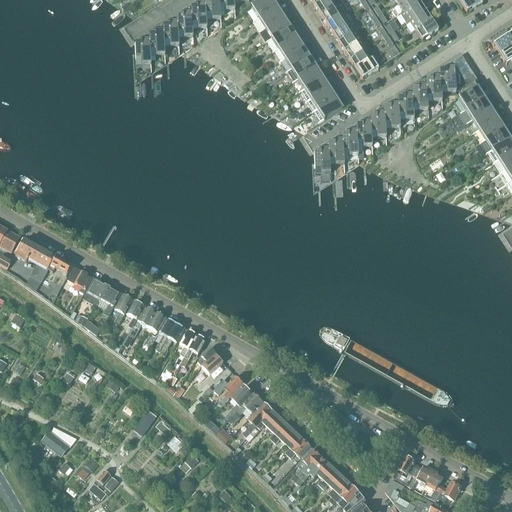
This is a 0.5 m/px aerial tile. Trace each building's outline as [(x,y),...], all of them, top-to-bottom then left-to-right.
[(199,8),(191,8),(192,31),(206,30),(206,39),(207,38),(206,22),(204,0),(202,0),(199,2),(199,8)] [(204,0),(206,22),(220,21),(220,29),(221,29),(220,17),(219,0),(204,0)] [(219,0),(220,17),(225,17),(225,12),(234,12),(234,20),(235,20),(234,4),(233,0),(219,0)] [(251,12),(258,21),(276,9),(270,0),(256,0),(253,2),(257,7),(246,15),(251,12)] [(325,0),(314,8),(320,17),(340,4),(337,0),(325,0)] [(357,0),(365,11),(369,9),(363,0),(357,0)] [(400,16),(400,17),(420,4),(417,0),(404,0),(397,5),(403,14),(400,16)] [(480,0),(467,0),(458,6),(461,11),(462,11),(462,10),(463,9),(466,14),(467,14),(466,13),(482,3),(482,4),(483,3),(480,0)] [(326,26),(342,15),(346,13),(340,4),(320,17),(326,26)] [(400,17),(406,26),(425,13),(420,4),(400,17)] [(185,17),(177,18),(178,40),(192,39),(192,48),(193,47),(192,31),(191,8),(191,7),(185,11),(185,17)] [(373,11),(382,26),(387,23),(377,8),(373,11)] [(258,22),(264,31),(283,19),(276,9),(258,21),(252,25),(253,25),(258,22)] [(367,15),(376,29),(381,27),(371,12),(367,15)] [(410,24),(416,33),(434,21),(431,16),(430,17),(429,18),(425,13),(406,26),(410,24)] [(326,26),(332,35),(348,24),(342,15),(326,26)] [(171,26),(163,27),(164,49),(178,48),(178,57),(179,56),(178,40),(177,18),(177,17),(177,16),(171,20),(171,26)] [(264,32),(271,41),(289,29),(283,19),(264,31),(259,35),(264,32)] [(434,21),(416,33),(422,43),(422,42),(437,32),(437,33),(438,32),(435,28),(436,27),(437,27),(434,21)] [(332,35),(338,44),(354,33),(348,24),(332,35)] [(157,35),(149,36),(150,63),(155,62),(155,57),(164,57),(164,66),(165,65),(164,49),(163,27),(163,26),(163,25),(157,29),(157,35)] [(385,29),(394,44),(398,41),(389,26),(385,29)] [(271,42),(277,52),(296,39),(289,29),(271,41),(265,45),(266,45),(271,42)] [(378,33),(388,48),(392,45),(383,30),(378,33)] [(495,49),(499,56),(511,47),(511,35),(511,34),(510,34),(510,35),(509,36),(506,32),(507,31),(492,40),(497,47),(495,49)] [(338,44),(343,53),(360,42),(354,33),(338,44)] [(151,74),(150,63),(149,36),(149,35),(149,34),(143,38),(143,44),(135,45),(135,44),(134,44),(135,67),(150,66),(150,75),(151,74)] [(278,65),(303,50),(296,39),(277,52),(272,55),(272,56),(277,52),(284,62),(278,65)] [(343,53),(349,62),(366,52),(360,42),(343,53)] [(405,52),(400,44),(401,46),(397,48),(396,47),(401,55),(405,52)] [(511,47),(499,56),(504,63),(506,62),(511,69),(511,68),(511,47)] [(390,51),(395,58),(399,56),(394,48),(395,50),(391,52),(391,51),(390,51)] [(285,75),(285,76),(309,60),(303,50),(278,65),(279,66),(284,62),(290,72),(285,75)] [(350,68),(354,73),(372,61),(366,52),(349,62),(353,67),(351,68),(350,68)] [(291,85),(292,86),(316,70),(309,60),(285,76),(287,75),(293,84),(291,85)] [(372,61),(354,73),(357,78),(358,78),(357,78),(359,77),(362,81),(362,80),(377,70),(378,71),(372,61)] [(448,72),(440,73),(441,95),(455,94),(454,72),(457,72),(456,67),(448,67),(448,72)] [(298,96),(322,80),(316,70),(292,86),(297,82),(303,92),(298,96)] [(434,81),(426,82),(427,104),(441,103),(441,112),(442,111),(441,95),(440,73),(440,72),(440,71),(434,75),(434,81)] [(304,106),(305,106),(329,90),(322,80),(298,96),(300,95),(306,104),(304,106)] [(420,90),(412,91),(413,113),(427,112),(427,121),(428,120),(427,104),(426,82),(426,81),(426,80),(420,84),(420,90)] [(459,116),(460,116),(484,101),(473,84),(473,85),(455,97),(458,102),(453,106),(459,103),(465,112),(459,116)] [(406,99),(398,100),(399,122),(413,121),(413,130),(414,129),(413,113),(412,91),(412,90),(412,89),(406,93),(406,99)] [(311,116),(335,100),(329,90),(305,106),(306,105),(312,115),(311,116)] [(392,108),(384,109),(385,131),(399,130),(400,139),(400,138),(399,122),(398,100),(398,99),(398,98),(392,102),(392,108)] [(335,100),(311,116),(313,115),(319,124),(317,126),(318,126),(342,111),(335,100)] [(466,126),(490,111),(484,101),(460,116),(466,126)] [(378,117),(370,118),(371,140),(385,139),(386,148),(386,147),(385,131),(384,109),(384,108),(378,111),(378,117)] [(472,136),(473,136),(497,121),(490,111),(466,126),(466,127),(472,123),(478,133),(472,136)] [(364,126),(356,127),(357,154),(363,153),(362,149),(371,148),(372,157),(372,156),(371,140),(370,118),(369,118),(369,117),(370,117),(364,120),(364,126)] [(479,146),(503,131),(497,121),(473,136),(473,137),(478,133),(484,143),(479,146)] [(350,135),(342,136),(344,163),(349,162),(348,158),(357,157),(358,166),(358,165),(357,154),(356,127),(356,126),(350,129),(350,135)] [(485,156),(486,156),(510,141),(503,131),(479,146),(479,147),(485,143),(491,153),(485,156)] [(336,144),(328,145),(329,167),(343,166),(344,175),(344,163),(342,136),(342,135),(336,138),(336,144)] [(492,166),(492,167),(511,153),(511,144),(510,141),(486,156),(486,157),(488,155),(494,165),(492,166)] [(329,167),(328,145),(328,144),(322,147),(323,153),(314,154),(314,153),(313,153),(315,176),(329,175),(330,184),(329,167)] [(499,177),(504,174),(511,168),(511,153),(492,167),(494,166),(501,175),(499,177)] [(5,232),(0,240),(0,249),(10,255),(19,240),(5,232)] [(28,261),(32,263),(39,250),(23,242),(15,257),(25,263),(27,261),(28,261)] [(39,250),(32,263),(47,271),(54,259),(39,250)] [(0,257),(0,268),(6,272),(11,263),(0,257)] [(55,270),(58,272),(63,264),(55,259),(42,283),(47,286),(50,281),(53,283),(56,277),(52,275),(55,270)] [(63,264),(58,272),(63,275),(62,277),(58,285),(57,284),(51,294),(56,297),(66,279),(65,279),(66,277),(70,268),(63,264)] [(300,265),(285,291),(483,402),(498,376),(300,265)] [(79,294),(83,296),(91,280),(88,278),(73,270),(67,282),(81,290),(79,294)] [(107,288),(93,281),(86,294),(99,302),(107,288)] [(120,296),(107,288),(99,302),(96,308),(105,313),(103,317),(107,319),(120,296)] [(276,288),(263,312),(477,432),(491,407),(276,288)] [(132,302),(122,297),(114,312),(120,315),(111,331),(115,333),(124,317),(132,302)] [(143,309),(133,303),(126,317),(133,320),(132,321),(126,332),(125,332),(122,337),(116,348),(120,351),(126,340),(128,337),(135,323),(143,309)] [(128,337),(123,348),(127,351),(133,340),(134,341),(142,327),(147,329),(154,315),(145,309),(137,324),(135,323),(128,337)] [(12,311),(7,321),(11,323),(9,327),(18,332),(26,320),(12,311)] [(164,320),(155,315),(147,329),(157,335),(164,320)] [(78,324),(85,327),(88,321),(81,317),(78,324)] [(155,352),(159,355),(175,326),(166,321),(158,335),(163,338),(155,352)] [(175,326),(159,355),(164,360),(165,358),(167,354),(167,351),(171,343),(176,345),(184,331),(175,326)] [(89,333),(96,338),(100,333),(92,328),(89,333)] [(180,367),(196,338),(186,333),(179,347),(183,349),(174,367),(171,372),(175,375),(178,369),(180,367)] [(146,346),(151,349),(156,340),(151,337),(146,346)] [(205,343),(196,338),(180,367),(184,369),(193,354),(197,357),(205,343)] [(197,364),(201,369),(214,357),(215,356),(210,350),(200,358),(202,360),(197,364)] [(214,357),(201,369),(209,377),(215,372),(222,365),(214,357)] [(89,363),(82,373),(90,378),(96,368),(89,363)] [(35,374),(31,380),(40,386),(44,379),(42,378),(44,374),(39,372),(37,375),(35,374)] [(67,373),(61,381),(68,387),(75,378),(67,373)] [(81,373),(77,380),(85,386),(89,379),(81,373)] [(13,376),(8,383),(15,389),(21,381),(13,376)] [(229,395),(219,406),(214,410),(218,413),(244,386),(236,378),(224,391),(229,395)] [(109,381),(105,387),(114,394),(119,387),(109,381)] [(165,390),(174,398),(177,394),(168,386),(165,390)] [(230,414),(234,418),(253,397),(250,393),(250,391),(247,389),(245,389),(244,388),(232,401),(238,406),(230,414)] [(253,397),(234,418),(231,421),(230,421),(234,425),(241,417),(241,416),(247,411),(252,416),(263,404),(254,396),(253,397)] [(189,412),(193,415),(204,401),(201,398),(189,412)] [(249,421),(257,429),(272,413),(264,405),(249,421)] [(155,419),(147,413),(133,432),(141,438),(155,419)] [(265,427),(269,431),(280,420),(272,413),(257,429),(260,431),(265,427)] [(270,441),(273,443),(288,427),(280,420),(269,431),(270,432),(267,435),(271,439),(270,441)] [(160,421),(155,427),(165,437),(170,431),(160,421)] [(246,434),(249,437),(256,430),(257,429),(254,426),(246,434)] [(280,441),(285,446),(296,435),(288,427),(273,443),(276,446),(280,441)] [(227,445),(233,438),(224,429),(217,436),(227,445)] [(256,430),(249,437),(252,440),(259,433),(256,430)] [(41,444),(60,459),(68,449),(49,434),(41,444)] [(285,455),(288,458),(303,442),(296,435),(285,446),(290,450),(285,455)] [(170,446),(177,451),(181,446),(175,441),(170,446)] [(303,442),(288,458),(291,461),(296,456),(300,460),(311,449),(303,442)] [(291,484),(293,486),(310,469),(320,458),(313,451),(302,462),(297,467),(302,472),(291,484)] [(91,458),(84,466),(92,473),(99,465),(91,458)] [(314,480),(317,477),(328,465),(320,458),(310,469),(293,486),(296,489),(307,478),(309,480),(311,477),(314,480)] [(393,480),(407,488),(418,469),(414,466),(415,463),(406,458),(398,472),(393,480)] [(181,467),(186,473),(195,466),(190,460),(181,467)] [(63,462),(57,470),(64,475),(65,474),(69,468),(70,467),(63,462)] [(253,463),(249,468),(252,471),(257,466),(253,463)] [(318,486),(321,489),(336,473),(328,465),(317,477),(323,481),(318,486)] [(417,482),(426,487),(434,474),(424,468),(423,471),(418,469),(407,488),(412,491),(417,482)] [(80,469),(76,475),(83,481),(88,476),(80,469)] [(107,498),(118,485),(104,473),(93,486),(88,492),(100,502),(105,496),(107,498)] [(333,491),(344,480),(336,473),(321,489),(324,492),(326,490),(330,494),(333,491)] [(435,503),(443,489),(439,486),(443,479),(434,474),(426,487),(435,492),(430,501),(435,504),(435,503)] [(262,480),(266,483),(270,478),(267,475),(262,480)] [(334,501),(336,503),(351,487),(344,480),(333,491),(329,496),(334,500),(334,501)] [(423,511),(427,505),(419,501),(412,505),(411,507),(410,506),(410,505),(399,499),(404,489),(392,482),(385,495),(398,511),(423,511)] [(443,489),(435,503),(441,506),(446,498),(454,503),(462,489),(452,484),(448,491),(443,489)] [(336,504),(343,511),(344,511),(359,495),(351,487),(336,503),(336,504)] [(354,511),(363,505),(366,503),(359,495),(344,511),(343,511),(354,511)] [(282,500),(288,508),(292,504),(286,497),(282,500)] [(481,507),(489,511),(492,506),(484,501),(481,507)] [(429,503),(427,505),(423,511),(445,511),(434,506),(429,503)]
